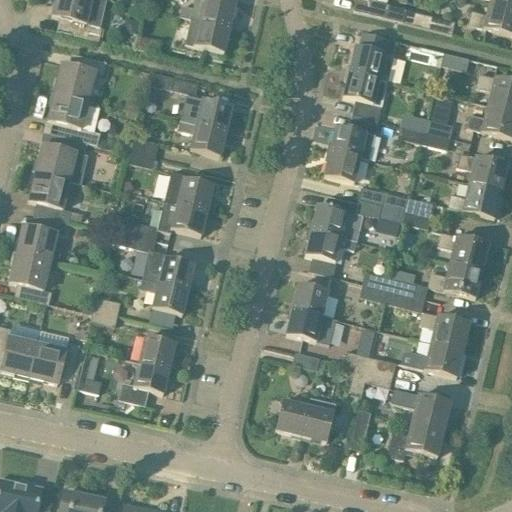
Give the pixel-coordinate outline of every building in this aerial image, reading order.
[(56,0),(51,20),(67,24),(64,35),(96,43),(98,31),(86,28),(92,0),(56,0)] [(145,1),(139,0),(131,0),(130,8),(143,10),(145,1)] [(190,24),(229,34),(235,7),(206,0),(195,0),(193,12),(182,9),(179,20),(190,23),(190,24)] [(511,0),(489,0),(489,6),(511,11),(511,0)] [(511,11),(489,6),(486,18),(470,14),(467,28),(511,38),(511,11)] [(429,19),(405,13),(402,26),(426,32),(429,19)] [(429,19),(426,32),(452,38),(455,25),(429,19)] [(190,24),(184,48),(223,57),(229,34),(190,24)] [(137,39),(134,51),(134,52),(158,57),(161,45),(137,39)] [(348,76),(384,85),(391,59),(354,50),(348,76)] [(443,57),(440,69),(465,75),(468,62),(443,57)] [(54,96),(88,105),(95,76),(103,78),(106,66),(79,59),(76,71),(61,67),(54,96)] [(146,88),(171,94),(174,82),(149,76),(146,88)] [(348,76),(342,101),(354,104),(372,108),(379,109),(384,85),(348,76)] [(487,109),(511,115),(511,86),(478,78),(475,92),(490,96),(487,109)] [(88,105),(54,96),(47,125),(63,128),(60,140),(87,147),(87,144),(97,146),(100,134),(94,133),(100,109),(99,107),(88,105)] [(176,124),(195,129),(225,137),(232,110),(201,103),(198,115),(179,111),(176,124)] [(511,115),(487,109),(484,122),(468,119),(465,132),(511,143),(511,115)] [(424,136),(427,124),(401,118),(398,130),(424,136)] [(176,124),(174,131),(194,135),(189,154),(219,161),(225,137),(195,129),(176,124)] [(448,141),(451,129),(427,124),(424,136),(447,141),(448,141)] [(329,155),(359,162),(366,164),(372,138),(347,132),(335,129),(329,155)] [(424,136),(398,130),(395,142),(421,148),(424,136)] [(448,141),(447,141),(424,136),(421,148),(445,154),(448,141)] [(131,139),(127,155),(151,160),(155,145),(131,139)] [(87,147),(60,140),(57,151),(42,148),(35,177),(69,185),(76,156),(84,158),(87,147)] [(151,160),(127,155),(125,164),(149,170),(151,160)] [(329,155),(323,180),(353,188),(359,162),(329,155)] [(468,189),(500,197),(507,169),(459,158),(456,172),(471,175),(468,189)] [(206,216),(213,189),(184,182),(184,179),(170,176),(163,206),(206,216)] [(69,185),(35,177),(28,206),(44,209),(41,221),(64,227),(68,212),(63,211),(69,185)] [(468,189),(465,202),(449,198),(446,212),(494,223),(500,197),(468,189)] [(405,215),(408,202),(358,190),(355,203),(379,209),(405,215)] [(310,234),(340,241),(354,244),(360,219),(355,218),(357,207),(326,200),(326,201),(327,201),(324,210),(316,208),(310,234)] [(408,202),(405,215),(429,221),(432,208),(408,202)] [(206,216),(163,206),(157,233),(170,237),(171,233),(200,240),(202,235),(204,235),(207,225),(204,224),(206,216)] [(402,227),(405,215),(379,209),(376,221),(402,227)] [(402,227),(426,233),(429,221),(405,215),(402,227)] [(15,258),(50,266),(56,236),(62,238),(64,227),(41,221),(38,232),(22,228),(15,258)] [(112,234),(136,240),(139,227),(115,221),(112,234)] [(481,275),(488,247),(455,239),(456,236),(440,232),(436,246),(453,250),(448,267),(481,275)] [(112,234),(109,246),(133,252),(136,240),(112,234)] [(310,234),(304,260),(334,267),(339,248),(352,251),(354,244),(340,241),(310,234)] [(142,284),(187,295),(194,268),(165,261),(165,258),(149,254),(142,284)] [(15,258),(9,286),(12,287),(10,298),(45,306),(48,294),(43,292),(50,266),(15,258)] [(481,275),(448,267),(446,277),(430,273),(427,287),(443,291),(442,295),(475,303),(481,275)] [(362,289),(386,294),(389,282),(365,276),(362,289)] [(389,282),(386,294),(423,303),(426,290),(412,287),(389,282)] [(142,284),(140,293),(155,296),(152,312),(181,319),(187,295),(142,284)] [(321,321),(335,324),(336,321),(322,318),(328,295),(297,288),(291,314),(321,321)] [(362,289),(360,288),(358,298),(384,304),(386,294),(362,289)] [(386,294),(384,304),(408,309),(408,310),(420,313),(423,303),(386,294)] [(92,298),(89,313),(114,319),(117,305),(92,298)] [(114,319),(89,313),(87,323),(111,329),(114,319)] [(335,324),(321,321),(291,314),(285,339),(315,346),(319,331),(334,334),(337,325),(335,324)] [(429,347),(447,351),(462,355),(469,327),(436,319),(420,315),(417,327),(433,330),(429,347)] [(0,372),(0,374),(27,381),(36,347),(8,341),(10,332),(0,329),(0,358),(3,359),(0,372)] [(370,357),(375,333),(365,331),(360,355),(370,357)] [(138,367),(168,374),(174,347),(145,340),(138,367)] [(36,347),(27,381),(58,388),(61,373),(73,376),(80,349),(67,346),(65,354),(36,347)] [(429,347),(426,360),(408,356),(403,356),(401,360),(399,369),(456,382),(462,355),(447,351),(429,347)] [(367,374),(371,359),(345,352),(342,365),(354,368),(353,371),(367,374)] [(291,368),(316,374),(319,363),(294,357),(291,368)] [(367,374),(391,380),(395,365),(371,359),(367,374)] [(138,367),(133,390),(123,388),(119,403),(144,408),(147,394),(162,398),(168,374),(138,367)] [(365,384),(367,374),(353,371),(348,392),(361,395),(364,383),(365,384)] [(365,384),(389,390),(391,380),(367,374),(365,384)] [(74,392),(99,398),(102,386),(77,380),(74,392)] [(410,427),(443,435),(450,406),(393,392),(390,406),(414,412),(410,427)] [(275,434),(301,440),(310,401),(309,401),(307,410),(282,404),(275,434)] [(310,401),(301,440),(326,446),(335,407),(310,401)] [(349,452),(361,455),(370,417),(357,414),(349,452)] [(410,427),(407,439),(392,436),(386,461),(403,465),(405,454),(437,461),(443,435),(410,427)] [(0,479),(0,511),(37,511),(42,492),(18,487),(19,484),(0,479)] [(101,511),(104,504),(64,496),(60,511),(101,511)]
